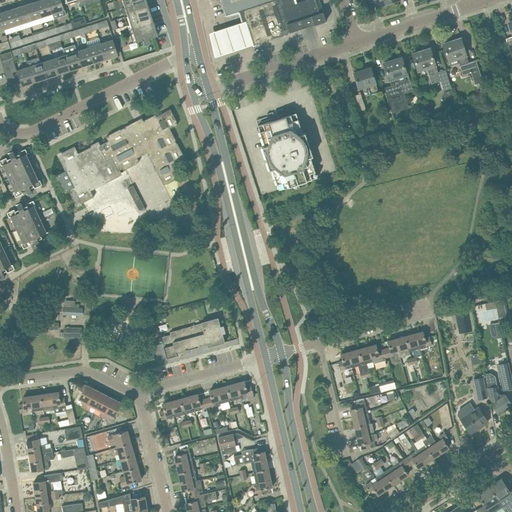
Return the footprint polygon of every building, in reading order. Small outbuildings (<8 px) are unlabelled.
[(52,13),(47,0),(40,0),(35,2),(40,17),(52,13)] [(64,9),(61,0),(47,0),(52,13),(64,9)] [(149,9),(146,0),(125,7),(128,16),(149,9)] [(220,0),(226,16),(238,12),(274,0),(220,0)] [(305,0),(296,3),(294,0),(274,0),(238,12),(242,21),(246,20),(254,45),(304,28),(314,24),(314,25),(326,21),(319,0),(305,0)] [(40,17),(35,2),(23,6),(28,21),(40,17)] [(28,21),(23,6),(11,10),(16,25),(28,21)] [(152,17),(149,9),(128,16),(131,24),(147,19),(152,17)] [(16,25),(11,10),(0,13),(0,16),(4,29),(16,25)] [(152,17),(147,19),(131,24),(134,33),(155,26),(152,17)] [(73,28),(87,24),(85,18),(71,23),(73,28)] [(96,30),(108,26),(106,20),(95,24),(96,30)] [(242,21),(210,32),(215,57),(254,45),(246,20),(242,21)] [(59,33),(73,28),(71,23),(57,27),(59,33)] [(84,33),(96,30),(95,24),(83,28),(84,33)] [(137,42),(153,37),(158,35),(155,26),(134,33),(137,42)] [(46,37),(59,33),(57,27),(45,31),(46,37)] [(72,37),(84,33),(83,28),(71,32),(72,37)] [(34,40),(46,37),(45,31),(33,35),(34,40)] [(60,41),(72,37),(71,32),(59,36),(60,41)] [(22,44),(34,40),(33,35),(21,39),(22,44)] [(48,45),(60,41),(59,36),(47,40),(48,45)] [(463,75),(471,72),(475,85),(483,82),(479,70),(476,60),(468,62),(461,38),(443,44),(446,54),(449,62),(458,59),(463,75)] [(10,48),(22,44),(21,39),(9,43),(10,48)] [(9,43),(8,40),(0,42),(0,51),(10,48),(9,43)] [(36,49),(48,45),(47,40),(35,43),(36,49)] [(118,55),(113,40),(101,43),(106,59),(118,55)] [(24,52),(36,49),(35,43),(23,47),(24,52)] [(106,59),(101,43),(89,47),(94,63),(106,59)] [(12,56),(24,52),(23,47),(11,51),(12,56)] [(94,63),(89,47),(77,51),(82,67),(94,63)] [(432,83),(440,81),(443,91),(451,88),(448,79),(445,70),(438,72),(430,48),(413,54),(416,64),(418,71),(427,68),(432,83)] [(11,51),(9,52),(0,54),(0,57),(1,61),(13,58),(12,56),(11,51)] [(82,67),(77,51),(65,55),(70,70),(82,67)] [(70,70),(65,55),(53,59),(58,74),(70,70)] [(393,61),(384,63),(386,70),(391,87),(384,89),(387,99),(391,111),(399,108),(397,103),(404,101),(401,93),(403,92),(400,83),(407,81),(405,74),(406,74),(404,67),(401,58),(399,58),(399,57),(392,60),(393,61)] [(3,67),(15,63),(13,58),(1,61),(3,67)] [(58,74),(53,59),(41,63),(46,78),(58,74)] [(5,72),(16,69),(15,63),(3,67),(5,72)] [(46,78),(41,63),(29,67),(34,82),(46,78)] [(29,67),(17,70),(17,71),(18,74),(20,80),(21,86),(34,82),(29,67)] [(374,77),(371,68),(354,73),(357,83),(359,89),(368,86),(370,94),(378,92),(374,77)] [(17,71),(17,70),(16,69),(5,72),(6,78),(18,74),(17,71)] [(20,80),(18,74),(6,78),(8,84),(20,80)] [(357,112),(365,109),(360,93),(352,96),(357,112)] [(71,193),(78,206),(81,204),(81,203),(94,197),(89,187),(103,180),(104,182),(120,174),(116,166),(120,164),(123,170),(139,162),(137,158),(148,153),(164,185),(178,177),(172,164),(184,158),(169,129),(177,125),(170,110),(157,117),(155,114),(141,122),(143,127),(139,129),(135,122),(106,137),(108,141),(100,145),(98,142),(91,146),(78,153),(75,146),(62,153),(62,152),(58,154),(64,167),(65,167),(67,170),(58,175),(66,191),(70,189),(72,193),(71,193)] [(305,133),(303,134),(296,113),(258,125),(264,146),(262,147),(270,170),(272,170),(279,190),(290,187),(292,191),(299,189),(307,186),(306,182),(317,178),(310,157),(313,157),(305,133)] [(0,160),(0,162),(1,166),(3,165),(15,191),(13,192),(16,197),(23,193),(21,189),(25,187),(26,190),(30,188),(29,186),(33,184),(35,188),(42,185),(40,180),(38,181),(26,154),(27,154),(25,149),(18,152),(20,156),(16,158),(15,156),(11,158),(12,160),(8,162),(6,158),(0,160)] [(132,185),(127,188),(136,205),(138,210),(146,209),(133,185),(132,185)] [(43,240),(50,236),(48,232),(46,232),(34,206),(35,205),(33,201),(26,204),(28,208),(24,210),(23,207),(19,209),(20,212),(16,213),(14,209),(7,213),(9,217),(11,217),(23,243),(21,244),(24,248),(31,245),(29,241),(33,239),(34,241),(38,240),(37,237),(41,235),(43,240)] [(0,273),(3,272),(2,270),(5,268),(7,272),(14,269),(12,264),(11,265),(0,241),(0,238),(0,237),(0,273)] [(505,299),(495,301),(496,306),(498,320),(509,318),(505,299)] [(467,309),(455,311),(459,333),(472,331),(467,309)] [(166,358),(177,355),(177,353),(211,343),(211,346),(225,342),(222,334),(220,326),(218,317),(201,322),(201,323),(170,332),(171,335),(161,337),(166,358)] [(64,336),(81,337),(81,328),(64,328),(64,336)] [(415,334),(420,349),(427,347),(427,346),(432,344),(430,337),(425,338),(423,332),(415,334)] [(420,349),(415,334),(405,336),(406,339),(409,352),(420,349)] [(409,354),(409,352),(406,339),(405,336),(395,339),(399,356),(409,354)] [(143,338),(148,360),(154,359),(149,337),(143,338)] [(388,341),(390,348),(385,349),(387,357),(394,355),(394,358),(399,356),(395,339),(388,341)] [(378,351),(376,345),(368,347),(372,362),(373,364),(385,361),(384,358),(385,358),(383,350),(378,351)] [(372,362),(368,347),(358,350),(359,352),(363,364),(365,371),(366,377),(371,376),(369,370),(367,363),(372,362)] [(463,349),(465,377),(479,375),(476,348),(463,349)] [(363,364),(359,352),(358,350),(348,352),(352,367),(358,366),(363,364)] [(343,361),(338,362),(340,370),(347,368),(347,369),(352,367),(348,352),(341,354),(343,361)] [(503,390),(511,388),(511,380),(508,362),(497,364),(503,390)] [(490,373),(484,374),(490,402),(491,403),(493,406),(498,415),(511,405),(511,404),(507,397),(506,394),(500,397),(495,376),(490,373)] [(477,401),(488,398),(484,377),(473,379),(477,401)] [(394,380),(380,384),(382,391),(396,388),(394,380)] [(251,386),(246,388),(244,381),(237,383),(240,394),(245,392),(246,396),(253,394),(251,386)] [(241,398),(240,394),(237,383),(227,386),(231,401),(241,398)] [(86,384),(78,399),(83,402),(81,407),(85,409),(95,389),(86,384)] [(382,391),(380,384),(369,387),(370,394),(382,391)] [(221,403),(231,401),(227,386),(216,389),(221,403)] [(96,409),(104,394),(95,389),(85,409),(88,411),(91,406),(96,409)] [(209,391),(211,397),(206,399),(208,406),(213,405),(214,406),(221,404),(221,403),(216,389),(209,391)] [(51,393),(54,410),(56,413),(66,411),(68,420),(58,422),(60,427),(76,424),(75,417),(72,408),(66,409),(65,398),(60,399),(59,392),(54,393),(51,393)] [(41,399),(43,410),(43,412),(54,410),(51,393),(41,395),(41,399)] [(103,418),(113,398),(104,394),(96,409),(101,411),(98,416),(103,418)] [(197,394),(192,396),(190,396),(195,411),(201,410),(201,409),(206,407),(204,399),(199,401),(197,394)] [(30,396),(32,407),(32,412),(43,410),(41,399),(41,395),(30,396)] [(27,412),(26,408),(32,407),(30,396),(23,397),(24,404),(19,405),(20,413),(27,412)] [(195,411),(190,396),(180,399),(180,402),(184,414),(195,411)] [(114,418),(122,403),(113,398),(103,418),(106,419),(108,415),(114,418)] [(184,414),(180,402),(180,399),(169,402),(174,417),(184,414)] [(351,409),(353,419),(368,415),(368,412),(367,410),(366,406),(365,406),(364,401),(359,402),(356,403),(358,408),(351,409)] [(164,410),(159,412),(162,420),(166,418),(167,419),(174,417),(169,402),(162,404),(164,410)] [(249,404),(244,405),(244,408),(246,408),(247,417),(253,416),(251,407),(249,407),(249,404)] [(459,411),(458,415),(461,419),(465,425),(470,433),(488,422),(482,413),(478,407),(474,410),(469,404),(459,411)] [(368,415),(353,419),(355,427),(370,424),(370,423),(368,415)] [(424,420),(423,421),(427,426),(432,423),(428,417),(424,420)] [(406,419),(397,423),(399,428),(399,429),(409,425),(406,419)] [(181,428),(183,438),(189,436),(187,427),(186,421),(178,423),(179,429),(181,428)] [(357,436),(368,433),(374,432),(372,423),(370,424),(355,427),(357,436)] [(388,429),(386,430),(391,438),(400,433),(396,427),(395,424),(387,428),(388,429)] [(421,439),(425,437),(417,424),(412,427),(420,439),(422,442),(422,441),(421,439)] [(67,441),(82,438),(80,426),(64,429),(67,441)] [(412,427),(408,430),(416,442),(420,439),(412,427)] [(115,440),(117,447),(131,443),(127,431),(107,436),(109,442),(115,440)] [(236,451),(235,445),(236,445),(233,433),(218,437),(222,454),(236,451)] [(368,433),(357,436),(359,445),(366,443),(367,448),(370,448),(375,446),(374,441),(374,440),(378,439),(376,433),(368,435),(368,433)] [(438,442),(437,443),(442,452),(444,451),(448,448),(445,442),(449,439),(448,438),(445,433),(439,436),(441,440),(438,442)] [(422,441),(422,442),(424,444),(431,456),(433,458),(442,452),(437,443),(436,443),(431,435),(422,441)] [(39,446),(38,439),(36,439),(27,441),(29,456),(52,452),(51,448),(46,448),(45,445),(39,446)] [(412,441),(409,443),(416,452),(416,451),(424,464),(433,458),(431,456),(424,444),(417,449),(415,445),(412,441)] [(117,447),(120,459),(134,455),(131,443),(117,447)] [(78,471),(89,469),(86,455),(84,447),(73,449),(78,471)] [(188,447),(180,449),(181,454),(175,456),(176,462),(192,458),(190,452),(189,453),(188,447)] [(251,462),(266,459),(265,456),(264,451),(257,453),(256,448),(255,448),(249,450),(248,450),(245,450),(241,451),(242,453),(236,454),(236,458),(237,460),(237,462),(238,465),(248,463),(251,462)] [(414,453),(406,458),(410,465),(414,462),(418,468),(422,465),(424,464),(416,451),(416,452),(414,453)] [(52,452),(29,456),(32,472),(49,469),(47,458),(53,457),(52,452)] [(89,469),(96,467),(93,454),(86,455),(89,469)] [(138,467),(134,455),(120,459),(124,471),(138,467)] [(362,472),(368,468),(361,457),(351,464),(356,473),(361,470),(362,472)] [(194,470),(192,458),(176,462),(179,473),(194,470)] [(268,469),(266,459),(251,462),(253,473),(264,470),(268,469)] [(376,469),(385,464),(382,459),(373,464),(376,469)] [(395,465),(393,466),(402,479),(403,478),(408,475),(404,469),(408,466),(404,460),(404,459),(398,463),(395,465)] [(393,466),(384,472),(386,476),(391,483),(392,485),(402,479),(393,466)] [(89,469),(91,480),(98,479),(96,467),(89,469)] [(124,471),(125,478),(119,479),(121,485),(141,480),(138,467),(124,471)] [(255,483),(270,479),(268,469),(264,470),(253,473),(255,483)] [(197,481),(194,470),(179,473),(181,484),(197,481)] [(44,475),(45,480),(34,482),(36,497),(47,496),(45,484),(62,481),(61,472),(44,475)] [(384,472),(375,478),(378,482),(384,491),(392,485),(391,483),(386,476),(384,472)] [(271,483),(270,479),(255,483),(256,486),(256,490),(257,490),(258,495),(266,493),(265,488),(272,487),(271,483)] [(511,487),(508,490),(501,479),(489,487),(501,504),(507,500),(505,496),(510,493),(511,495),(511,487)] [(183,491),(190,490),(191,495),(202,492),(200,480),(197,481),(181,484),(183,491)] [(216,488),(224,487),(222,480),(215,481),(216,488)] [(371,481),(365,485),(369,491),(370,492),(374,489),(378,495),(382,492),(384,491),(378,482),(376,483),(373,484),(371,481)] [(488,511),(494,511),(503,507),(501,504),(489,487),(477,495),(488,511)] [(199,495),(191,497),(192,502),(186,503),(187,510),(206,506),(205,502),(217,499),(215,491),(199,495)] [(108,499),(109,506),(123,503),(124,511),(129,511),(133,511),(147,509),(145,496),(131,499),(130,493),(108,499)] [(47,496),(36,497),(37,511),(45,511),(49,511),(47,496)] [(62,511),(73,511),(83,511),(82,503),(62,506),(62,511)]
